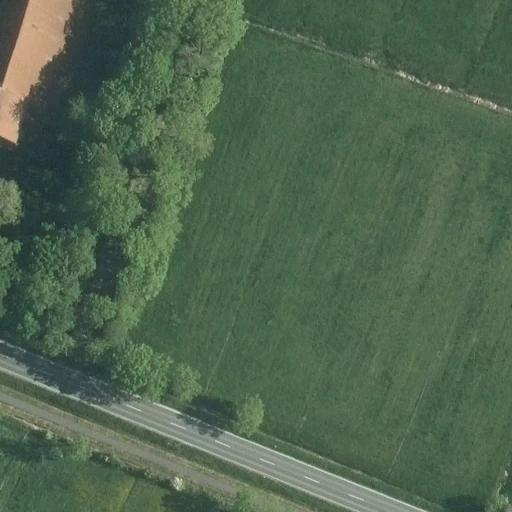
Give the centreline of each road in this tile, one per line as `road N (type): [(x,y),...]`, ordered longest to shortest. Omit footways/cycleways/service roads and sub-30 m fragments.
road 1 (track): [(97,398),(229,0)]
road 2 (secondary): [(0,359),(382,511)]
